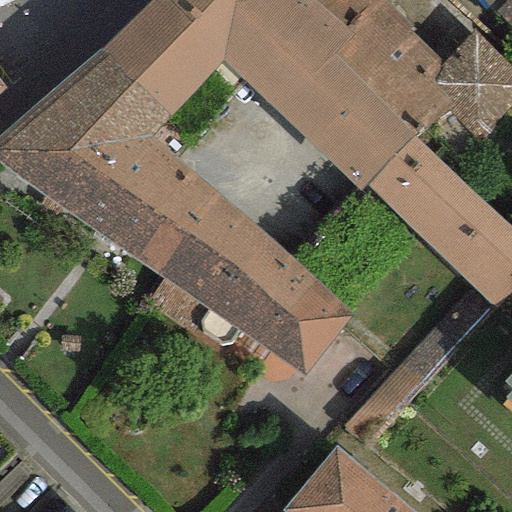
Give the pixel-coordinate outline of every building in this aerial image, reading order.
[(146,0),(95,50),(168,117),(221,61),(358,194),(364,184),(412,137),(416,133),(331,58),(354,36),(343,27),(311,0),(146,0)] [(311,0),(343,27),(371,0),(311,0)] [(331,58),(416,133),(446,111),(452,106),(430,80),(444,66),(440,63),(411,33),(414,30),(382,0),(371,0),(343,27),(354,36),(331,58)] [(511,0),(478,0),(493,17),(496,12),(511,29),(511,0)] [(511,71),(474,29),(440,63),(444,66),(430,80),(452,106),(446,111),(472,143),(511,101),(511,71)] [(168,117),(95,50),(0,133),(0,164),(155,275),(214,192),(145,139),(168,117)] [(511,290),(511,231),(412,137),(364,184),(493,310),(511,290)] [(314,281),(214,192),(155,275),(303,375),(348,319),(314,281)] [(511,371),(501,383),(510,391),(502,399),(511,408),(511,371)] [(412,511),(334,446),(279,511),(280,511),(412,511)]
